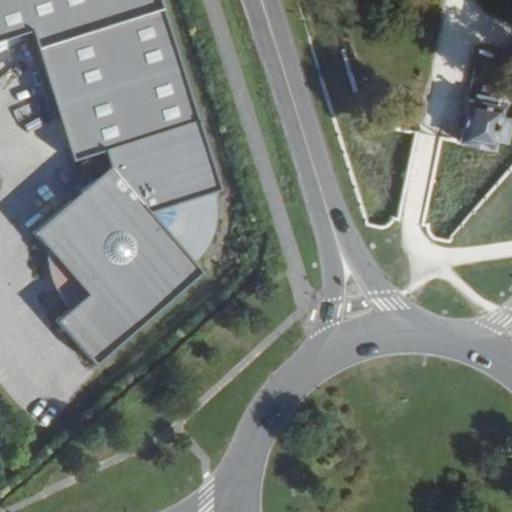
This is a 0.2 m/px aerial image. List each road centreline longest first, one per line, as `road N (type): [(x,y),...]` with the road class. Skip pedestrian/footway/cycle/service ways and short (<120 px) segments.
road 1 (secondary): [(338,232),(262,0)]
road 2 (track): [(423,266),(410,227),(442,73)]
road 3 (secondary): [(329,357),(273,409),(245,479)]
road 4 (secondary): [(421,333),(338,232)]
road 5 (secondary): [(338,232),(329,357)]
